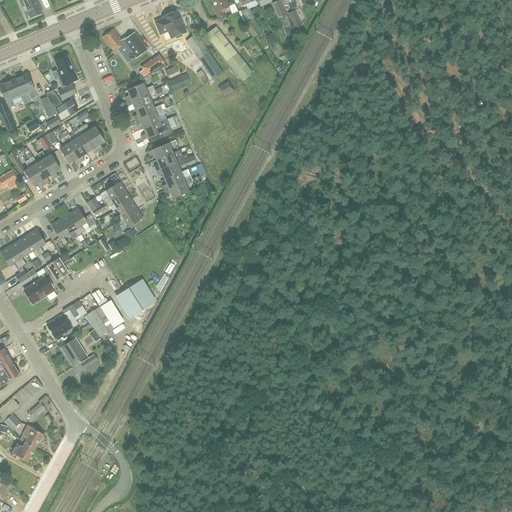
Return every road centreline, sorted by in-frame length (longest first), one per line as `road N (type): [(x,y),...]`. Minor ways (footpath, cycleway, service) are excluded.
road 1 (residential): [(0,230),(122,153),(71,23)]
road 2 (residential): [(79,423),(0,303)]
road 3 (residential): [(95,511),(126,474),(106,442),(79,423)]
